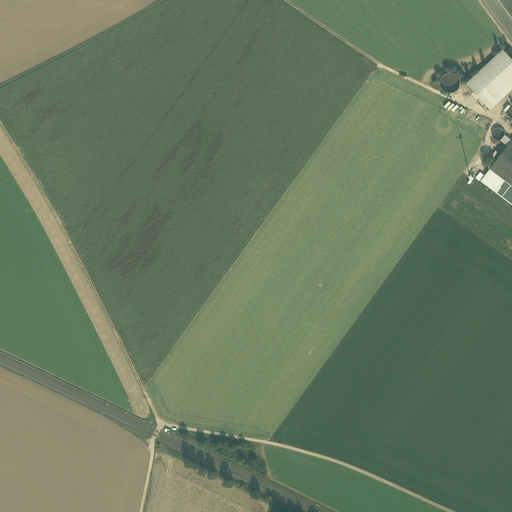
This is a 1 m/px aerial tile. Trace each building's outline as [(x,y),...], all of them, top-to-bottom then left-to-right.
[(466,84),(486,106),(511,82),(511,59),(503,50),(466,84)] [(458,77),(455,75),(451,73),(447,74),(444,75),(441,78),(440,82),(440,86),(442,89),(445,92),(448,93),(452,93),(456,91),(458,88),(460,85),(459,81),(458,77)] [(511,89),(511,82),(486,106),(490,110),(511,89)] [(504,136),(505,134),(504,132),(503,130),(501,129),(499,128),(496,129),(495,130),(493,132),(493,134),(493,136),(494,138),(495,139),(497,140),(500,140),(502,140),(503,138),(504,136)] [(511,186),(511,142),(511,141),(491,167),(490,166),(488,168),(490,169),(511,186)] [(511,186),(490,169),(480,181),(511,204),(511,186)]
